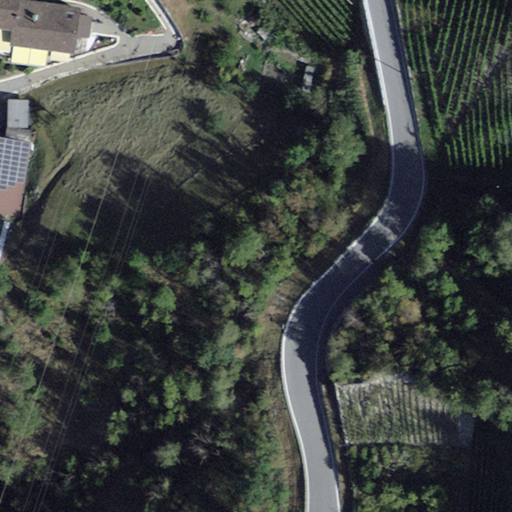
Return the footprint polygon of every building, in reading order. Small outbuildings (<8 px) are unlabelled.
[(0,0),(0,24),(32,28),(34,0),(0,0)] [(84,4),(34,0),(32,28),(30,49),(80,53),(84,4)] [(0,56),(14,57),(14,43),(0,42),(0,56)] [(28,122),(28,96),(10,96),(11,122),(28,122)] [(29,142),(0,135),(0,216),(11,219),(29,142)]
